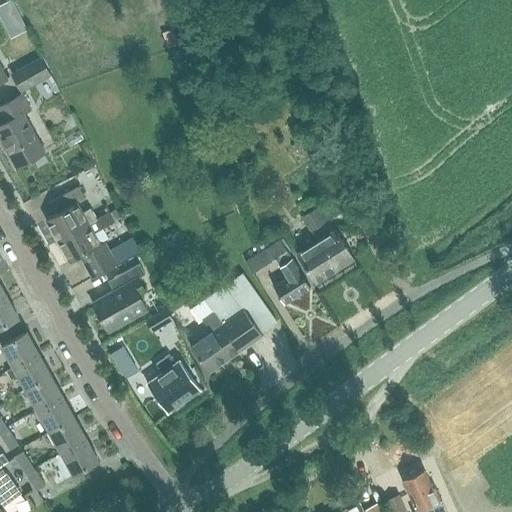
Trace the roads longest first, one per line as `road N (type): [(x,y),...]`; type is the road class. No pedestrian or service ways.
road 1 (residential): [(511,249),(364,326),(248,413),(169,487)]
road 2 (tertiary): [(185,508),(511,271)]
road 3 (residential): [(169,487),(104,398),(0,205)]
